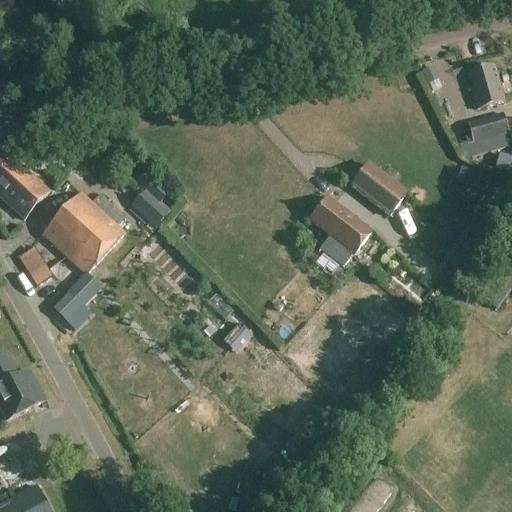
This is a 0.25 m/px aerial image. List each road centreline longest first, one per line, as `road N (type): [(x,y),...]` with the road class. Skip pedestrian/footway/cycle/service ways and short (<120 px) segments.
road 1 (tertiary): [(0,127),(51,125),(194,96),(511,17)]
road 2 (unclassified): [(135,511),(0,267)]
